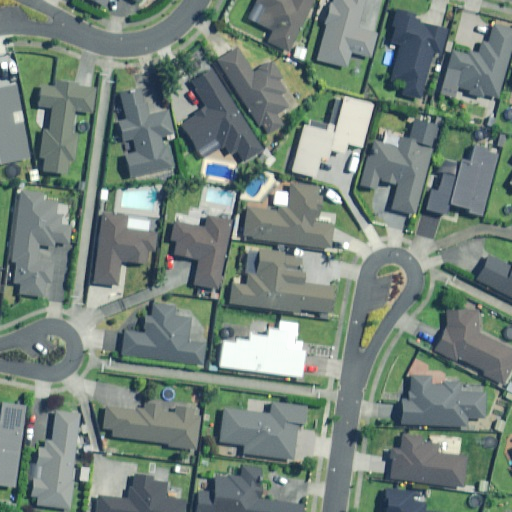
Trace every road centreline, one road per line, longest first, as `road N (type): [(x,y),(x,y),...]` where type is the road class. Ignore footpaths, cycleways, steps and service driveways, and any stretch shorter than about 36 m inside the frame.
road 1 (residential): [(356,372),(409,295),(412,264),(379,258),(367,274),(354,344)]
road 2 (residential): [(0,366),(52,371),(69,353),(56,327),(34,327),(0,343)]
road 3 (residential): [(356,372),(335,511)]
road 4 (residential): [(76,31),(104,43),(147,43),(179,23),(196,0)]
